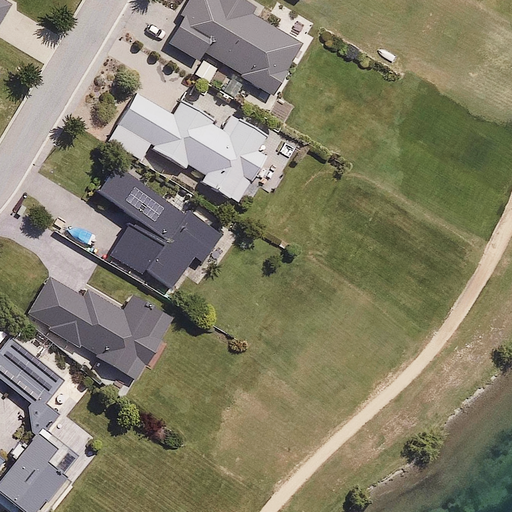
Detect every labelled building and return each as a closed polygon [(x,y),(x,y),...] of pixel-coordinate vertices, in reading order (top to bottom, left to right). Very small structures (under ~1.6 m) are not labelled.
[(226,0),(187,0),(165,42),(270,99),(302,41),(226,0)] [(135,92),(116,128),(235,194),(249,168),(266,138),(225,115),(217,129),(173,104),(169,111),(135,92)] [(111,163),(94,189),(131,220),(111,254),(170,289),(210,232),(111,163)] [(45,278),(24,314),(132,376),(166,316),(127,293),(118,308),(83,288),(77,297),(45,278)] [(29,435),(0,470),(0,498),(16,511),(31,511),(77,457),(44,431),(56,416),(41,404),(60,380),(7,339),(0,347),(0,381),(26,402),(29,435)]
